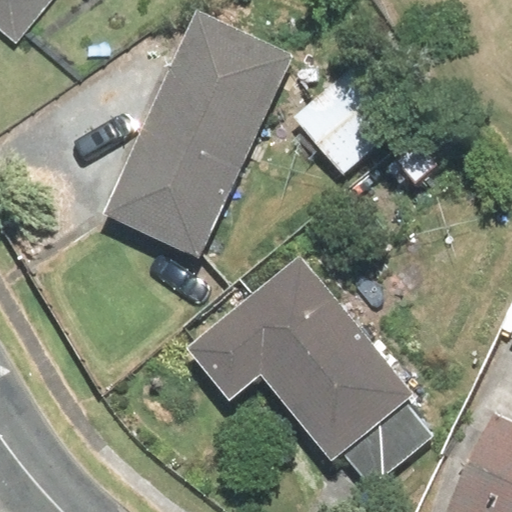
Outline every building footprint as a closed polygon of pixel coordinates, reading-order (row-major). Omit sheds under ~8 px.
[(0,0),(0,16),(26,40),(61,0),(0,0)] [(212,261),(303,59),(205,15),(114,218),(212,261)] [(349,64),(292,119),(345,173),(401,118),(349,64)] [(426,400),(309,259),(197,351),(242,405),(272,381),(344,467),(426,400)] [(511,511),(511,422),(505,419),(459,511),(511,511)]
